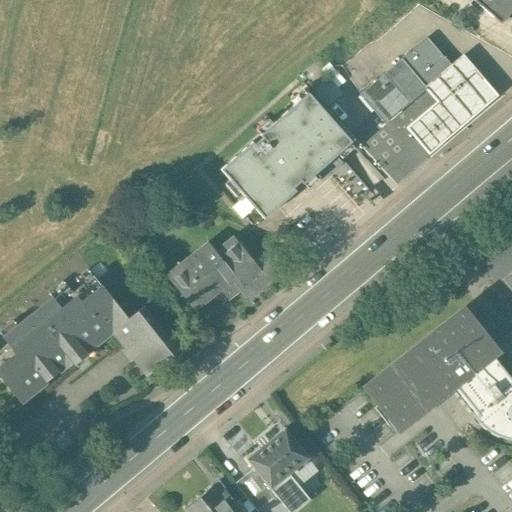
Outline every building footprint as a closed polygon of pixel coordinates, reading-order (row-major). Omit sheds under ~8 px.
[(511,6),(511,0),(471,0),(497,23),(511,6)] [(453,67),(427,37),(426,37),(426,38),(401,60),(426,90),(453,67)] [(465,57),(453,67),(426,90),(436,103),(407,129),(428,153),(496,95),(465,57)] [(426,90),(401,60),(376,81),(401,111),(426,90)] [(342,93),(329,78),(313,92),(327,107),(342,93)] [(376,81),(360,95),(359,95),(385,126),(401,111),(376,81)] [(307,94),(220,170),(263,219),(350,142),(307,94)] [(232,240),(214,255),(206,245),(166,277),(192,307),(216,287),(224,297),(236,287),(245,299),(267,281),(252,263),(232,240)] [(277,272),(262,254),(252,263),(267,281),(277,272)] [(77,256),(0,316),(0,334),(3,339),(18,327),(53,299),(53,300),(68,287),(72,292),(93,276),(77,256)] [(138,276),(108,272),(97,281),(127,319),(141,308),(142,308),(155,298),(138,276)] [(53,299),(18,327),(3,339),(7,344),(0,349),(0,377),(19,402),(71,361),(74,364),(85,355),(85,354),(113,332),(112,330),(127,319),(97,281),(93,276),(72,292),(68,287),(53,300),(53,299)] [(142,308),(141,308),(127,319),(112,330),(113,332),(147,375),(176,352),(142,308)] [(511,373),(509,370),(511,367),(511,335),(494,350),(462,311),(366,387),(398,428),(419,412),(452,385),(478,417),(480,419),(493,429),(510,435),(511,435),(511,434),(511,373)] [(309,458),(285,428),(247,459),(256,470),(277,496),(300,478),(294,470),(309,458)] [(277,496),(256,470),(237,484),(258,511),(277,496)] [(214,485),(186,507),(190,511),(241,511),(224,490),(220,493),(214,485)]
